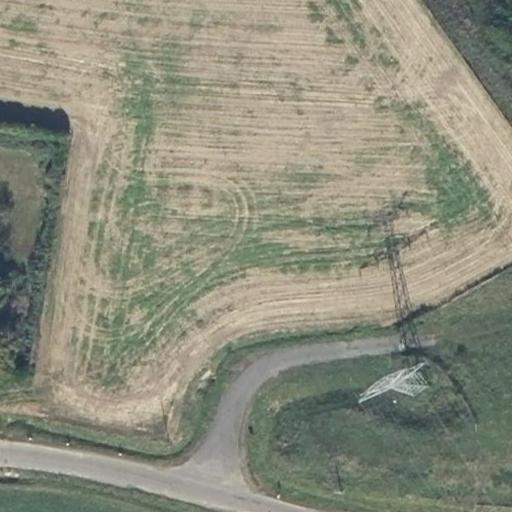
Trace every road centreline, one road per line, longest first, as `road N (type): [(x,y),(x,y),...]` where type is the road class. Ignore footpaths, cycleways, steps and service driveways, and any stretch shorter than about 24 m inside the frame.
road 1 (tertiary): [(262,511),(0,453)]
road 2 (track): [(511,108),(436,0)]
road 3 (track): [(401,341),(511,278)]
